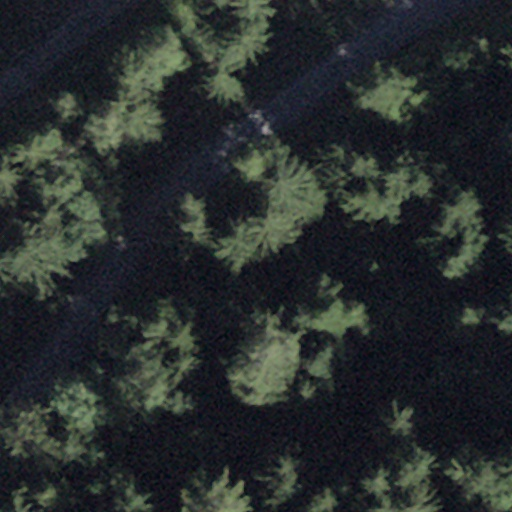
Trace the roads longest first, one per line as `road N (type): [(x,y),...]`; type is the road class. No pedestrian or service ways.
road 1 (track): [(421,0),(181,190),(134,237),(0,420)]
road 2 (track): [(0,83),(118,0)]
